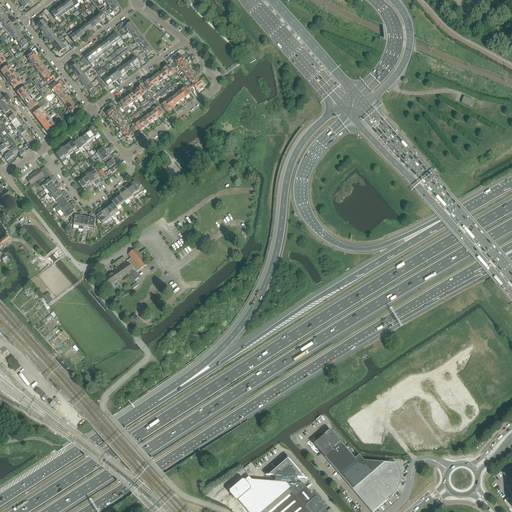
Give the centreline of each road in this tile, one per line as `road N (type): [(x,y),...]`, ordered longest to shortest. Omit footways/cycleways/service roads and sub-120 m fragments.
road 1 (motorway): [(511,205),(19,511)]
road 2 (motorway): [(49,511),(511,224)]
road 3 (motorway): [(84,511),(472,268)]
road 4 (motorway): [(466,210),(157,398)]
road 5 (motorway): [(341,105),(293,158),(275,255),(252,310),(222,348),(157,398)]
road 6 (motorway): [(466,210),(373,248),(325,238),(304,208),(303,180),(322,145),(353,118)]
road 7 (primary): [(353,118),(511,295)]
road 8 (primary): [(511,272),(365,105)]
road 9 (unclassified): [(129,330),(4,175)]
road 10 (motorway): [(157,398),(0,500)]
road 11 (residential): [(184,40),(216,88),(127,154)]
road 12 (track): [(148,324),(139,310),(154,284),(233,224),(248,225)]
road 13 (residential): [(40,149),(86,204),(127,174),(127,154)]
road 14 (primary): [(248,0),(341,105)]
road 15 (tertiary): [(365,105),(401,68),(409,47),(408,24),(393,0)]
road 16 (primary): [(354,92),(272,0)]
